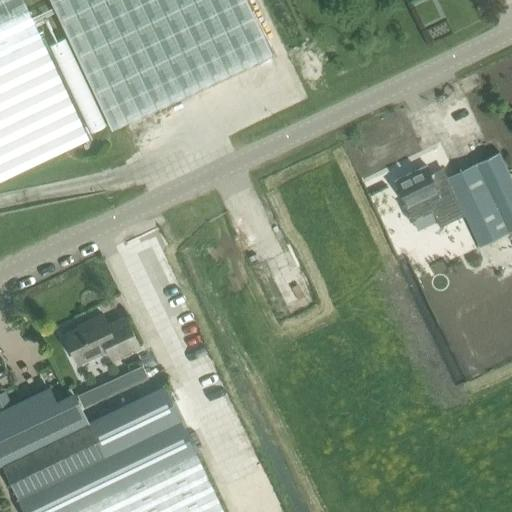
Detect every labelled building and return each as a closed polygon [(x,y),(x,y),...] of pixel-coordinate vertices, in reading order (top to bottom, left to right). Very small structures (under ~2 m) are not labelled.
[(0,0),(0,181),(90,140),(23,0),(50,0),(111,129),(272,53),(246,0),(0,0)] [(430,38),(446,31),(442,22),(426,28),(430,38)] [(511,179),(499,152),(435,184),(427,167),(396,182),(407,205),(403,207),(410,222),(457,199),(481,247),(511,231),(511,179)] [(228,206),(239,233),(248,229),(237,202),(228,206)] [(246,231),(235,238),(247,256),(257,249),(246,231)] [(141,268),(158,259),(147,237),(129,247),(141,268)] [(264,250),(279,297),(308,288),(293,240),(264,250)] [(107,325),(103,316),(102,314),(87,322),(88,324),(64,335),(78,364),(107,350),(113,361),(141,347),(126,317),(107,325)] [(210,358),(186,376),(196,389),(219,371),(210,358)] [(79,395),(85,407),(148,377),(142,365),(79,395)] [(224,378),(188,393),(196,413),(232,398),(224,378)] [(224,511),(164,387),(88,423),(2,465),(18,499),(17,499),(23,511),(224,511)] [(0,411),(0,465),(2,465),(88,423),(77,400),(59,409),(49,388),(12,406),(0,411)]
